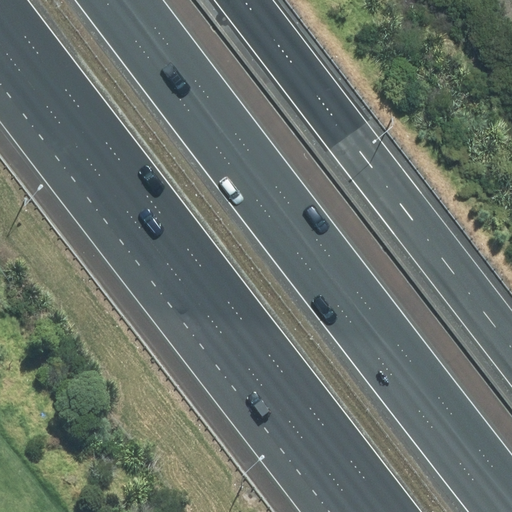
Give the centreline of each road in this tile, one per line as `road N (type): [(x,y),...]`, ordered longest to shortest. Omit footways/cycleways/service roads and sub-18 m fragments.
road 1 (motorway): [(111,0),(504,511)]
road 2 (motorway): [(357,511),(0,43)]
